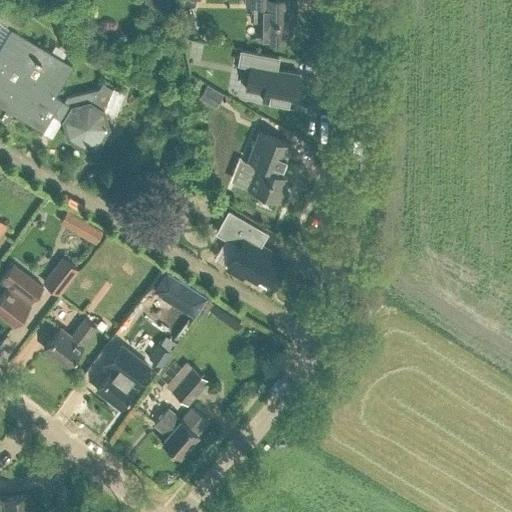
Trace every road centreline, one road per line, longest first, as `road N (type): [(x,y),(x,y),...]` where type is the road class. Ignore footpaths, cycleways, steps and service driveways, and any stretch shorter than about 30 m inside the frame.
road 1 (residential): [(323,342),(0,146)]
road 2 (tertiary): [(323,342),(347,289),(357,218),(356,0)]
road 3 (tertiary): [(185,511),(313,365),(323,342)]
